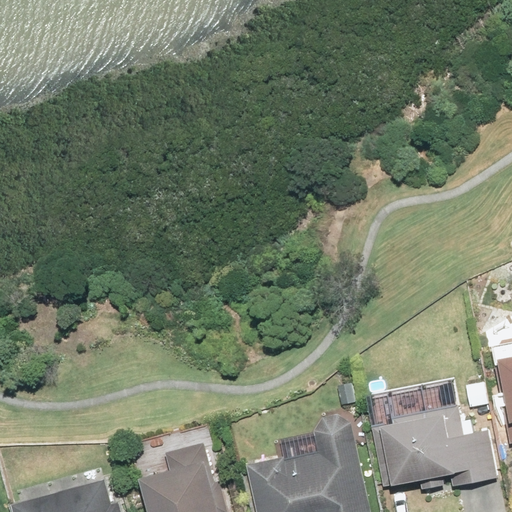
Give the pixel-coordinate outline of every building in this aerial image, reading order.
[(511,353),(499,356),(510,419),(506,419),(510,442),(511,441),(511,353)] [(338,385),(342,405),(356,402),(352,382),(338,385)] [(381,424),(393,483),(451,472),(453,484),(498,475),(489,428),(465,432),(460,405),(393,418),(394,421),(381,424)] [(248,461),(257,511),(372,511),(351,421),(338,413),(323,417),(315,432),(319,452),(285,459),(284,455),(248,461)] [(227,511),(229,511),(220,481),(212,483),(210,475),(214,474),(204,441),(166,452),(170,468),(139,477),(148,511),(227,511)] [(14,511),(120,511),(118,501),(111,503),(105,480),(13,506),(14,511)]
